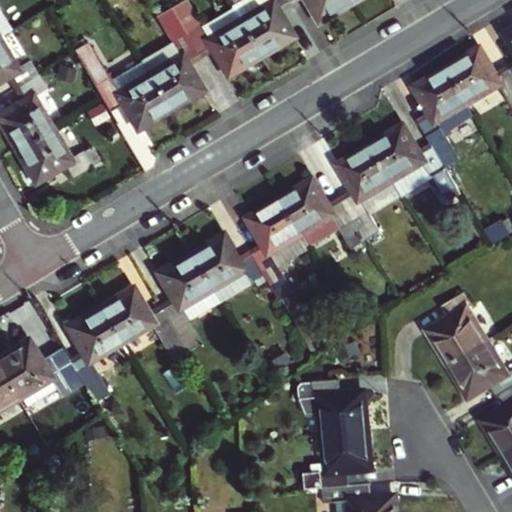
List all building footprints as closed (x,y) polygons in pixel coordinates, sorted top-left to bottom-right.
[(0,0),(0,32),(11,26),(0,7),(0,0)] [(267,0),(268,1),(237,19),(260,56),(290,38),(274,12),(290,3),(288,0),(267,0)] [(351,2),(350,0),(288,0),(290,3),(294,0),(301,0),(315,23),(351,2)] [(187,8),(174,16),(184,32),(198,56),(211,49),(226,75),(260,56),(237,19),(205,38),(187,8)] [(179,54),(146,73),(168,110),(201,90),(186,64),(198,56),(184,32),(174,16),(161,23),(179,54)] [(0,38),(0,75),(6,72),(14,86),(38,71),(30,58),(16,66),(0,38)] [(137,128),(168,110),(146,73),(140,62),(109,80),(89,45),(75,54),(100,96),(108,110),(121,102),(137,128)] [(471,100),(504,81),(511,94),(511,65),(511,63),(498,71),(483,45),(450,64),(471,100)] [(439,119),(471,100),(450,64),(418,83),(433,109),(415,120),(429,142),(441,164),(459,153),(439,119)] [(0,110),(0,122),(14,147),(51,125),(32,92),(45,84),(38,71),(14,86),(21,98),(0,110)] [(441,164),(429,142),(416,150),(399,123),(367,142),(389,179),(398,195),(443,167),(441,164)] [(51,125),(14,147),(32,178),(59,163),(66,176),(91,161),(83,149),(69,157),(51,125)] [(389,179),(367,142),(335,161),(352,189),(340,196),(355,221),(366,213),(357,198),(389,179)] [(355,221),(340,196),(328,203),(311,176),(279,196),(309,246),(342,226),(356,251),(369,244),(355,221)] [(277,267),(310,247),(309,246),(279,196),(246,215),(263,242),(249,250),(263,274),(278,299),(292,291),(277,267)] [(188,250),(210,287),(243,267),(251,281),(263,274),(249,250),(237,257),(221,230),(188,250)] [(204,346),(179,305),(210,287),(188,250),(157,269),(173,295),(160,303),(191,354),(204,346)] [(99,304),(121,341),(153,322),(178,362),(191,354),(160,303),(147,311),(131,284),(99,304)] [(433,329),(453,362),(491,339),(472,307),(477,304),(469,290),(446,304),(453,316),(433,329)] [(327,350),(292,291),(278,299),(314,359),(318,356),(327,350)] [(121,341),(99,304),(67,323),(82,349),(72,355),(88,379),(97,373),(89,360),(121,341)] [(33,336),(0,355),(0,357),(23,396),(26,394),(56,377),(61,385),(65,393),(79,384),(57,349),(45,356),(33,336)] [(493,384),(500,395),(511,388),(511,370),(511,371),(491,339),(453,362),(473,396),(493,384)] [(0,409),(23,396),(0,357),(0,409)] [(26,394),(31,403),(61,385),(56,377),(26,394)] [(302,385),(302,392),(302,396),(309,413),(325,412),(327,432),(372,428),(369,389),(345,392),(344,377),(318,380),(306,381),(302,385)] [(511,388),(500,395),(507,407),(487,419),(507,453),(511,449),(511,388)] [(375,467),(372,428),(327,432),(330,461),(331,469),(316,470),(308,471),(309,487),(326,486),(353,483),(352,469),(375,467)] [(330,461),(315,462),(316,470),(331,469),(330,461)] [(353,483),(375,481),(375,467),(352,469),(353,483)] [(375,481),(353,483),(326,486),(328,501),(341,500),(342,511),(400,511),(399,494),(376,496),(375,481)]
